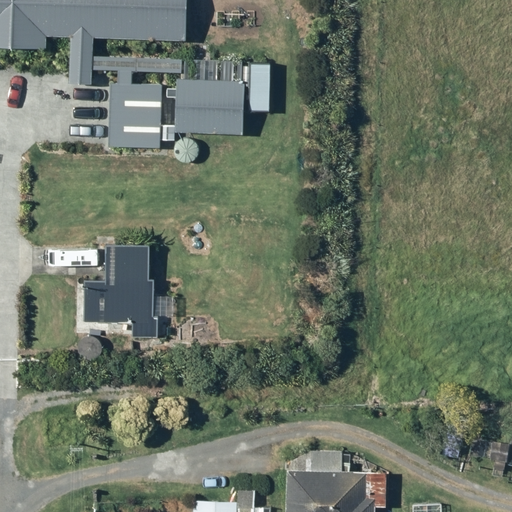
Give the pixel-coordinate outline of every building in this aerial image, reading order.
[(122,144),(121,164),(125,165),(125,170),(132,170),(133,165),(168,168),(170,133),(168,133),(169,127),(149,125),(148,145),(122,144)] [(118,196),(92,196),(92,217),(117,218),(118,196)] [(146,280),(147,244),(114,243),(113,280),(82,279),(82,320),(131,321),(131,279),(146,280)] [(73,280),(42,280),(43,296),(74,296),(73,280)] [(46,300),(24,300),(24,314),(46,314),(46,300)] [(511,445),(469,443),(468,459),(493,461),(491,480),(504,481),(505,462),(511,462),(511,445)] [(286,469),(283,511),(372,511),(372,497),(363,497),(364,472),(286,469)] [(443,511),(444,498),(403,496),(402,511),(443,511)] [(234,511),(235,500),(192,499),(191,511),(234,511)]
